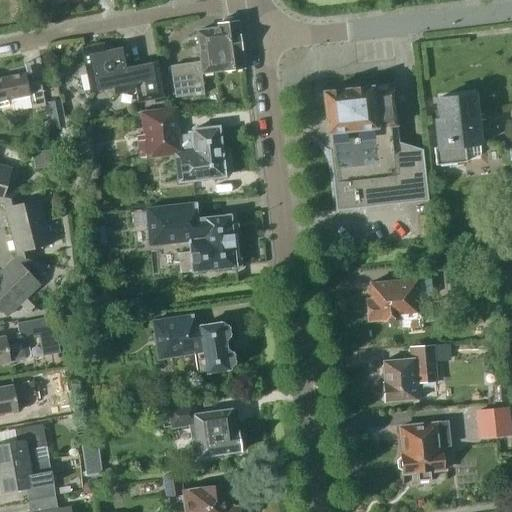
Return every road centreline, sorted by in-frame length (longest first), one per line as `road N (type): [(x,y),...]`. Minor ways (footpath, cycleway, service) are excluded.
road 1 (residential): [(318,511),(263,43)]
road 2 (residential): [(263,43),(511,13)]
road 3 (residential): [(0,48),(238,0)]
